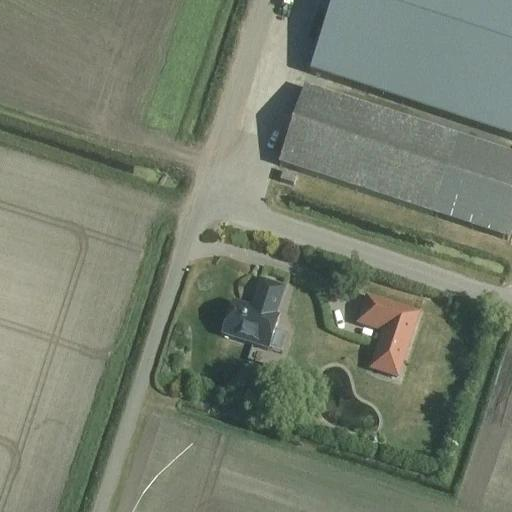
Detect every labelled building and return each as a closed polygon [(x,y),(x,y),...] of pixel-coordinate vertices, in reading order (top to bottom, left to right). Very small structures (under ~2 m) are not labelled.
[(511,0),(333,0),(309,75),(511,141),(511,0)] [(432,218),(508,243),(511,230),(511,158),(458,140),(304,90),(279,167),(432,218)] [(293,188),(296,178),(283,174),(279,183),(293,188)] [(275,319),(284,291),(259,282),(250,311),(232,305),(221,338),(267,353),(278,320),(275,319)] [(399,381),(420,315),(366,297),(356,326),(381,334),(369,371),(399,381)]
